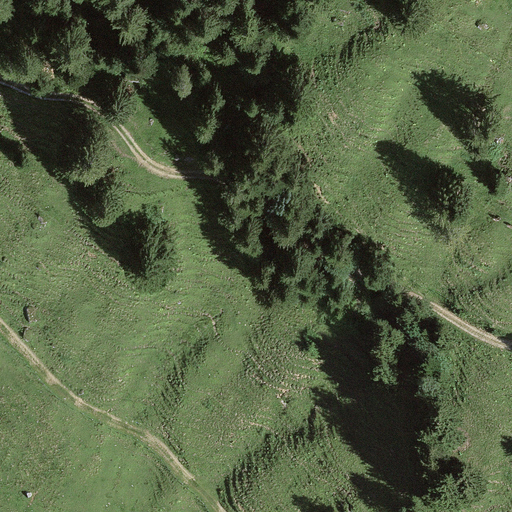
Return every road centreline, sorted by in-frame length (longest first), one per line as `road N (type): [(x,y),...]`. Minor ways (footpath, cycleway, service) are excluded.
road 1 (track): [(0,82),(94,105),(177,176),(229,179),(325,256),(382,270),(441,314),(511,344)]
road 2 (track): [(0,316),(54,371),(135,421),(228,511)]
